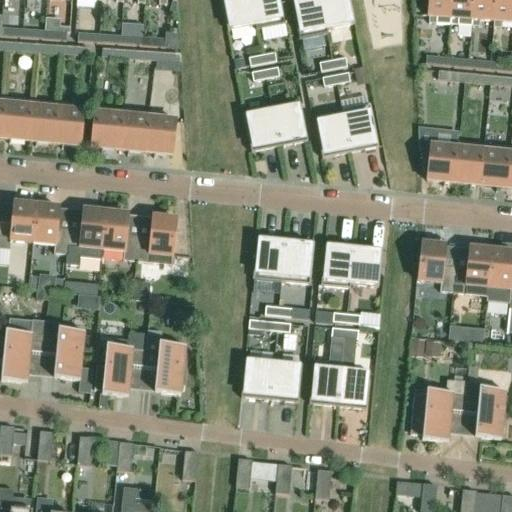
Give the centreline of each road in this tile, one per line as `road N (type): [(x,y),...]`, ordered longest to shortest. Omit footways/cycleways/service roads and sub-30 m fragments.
road 1 (residential): [(511,477),(0,405)]
road 2 (residential): [(511,222),(0,171)]
